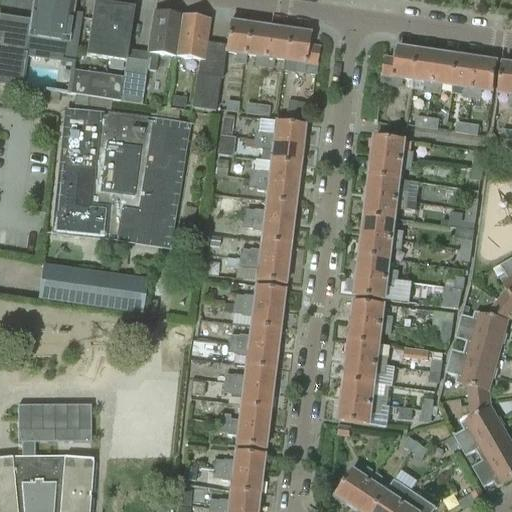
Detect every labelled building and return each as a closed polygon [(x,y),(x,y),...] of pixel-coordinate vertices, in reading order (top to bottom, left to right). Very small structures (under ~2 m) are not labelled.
[(73,72),(74,65),(76,50),(82,15),(72,13),(74,1),(68,0),(33,0),(29,27),(1,23),(3,13),(0,12),(0,84),(70,96),(73,72)] [(114,6),(94,3),(85,58),(105,61),(114,6)] [(133,9),(114,6),(105,61),(125,64),(127,51),(133,9)] [(176,59),(182,17),(154,13),(148,54),(127,51),(125,64),(123,79),(120,103),(141,106),(146,72),(155,73),(158,56),(176,59)] [(205,45),(209,21),(182,17),(176,59),(199,62),(197,75),(196,75),(191,110),(215,113),(215,111),(221,112),(223,102),(217,101),(220,80),(222,81),(225,55),(226,55),(227,48),(225,48),(205,45)] [(229,24),(225,48),(227,48),(226,55),(236,57),(234,64),(244,65),(245,56),(249,27),(229,24)] [(269,30),(249,27),(245,56),(257,58),(256,67),(263,68),(269,30)] [(273,60),(285,62),(289,33),(269,30),(263,68),(272,70),(273,60)] [(310,36),(289,33),(285,62),(296,64),(295,73),(315,76),(319,49),(308,47),(310,36)] [(413,81),(418,52),(398,49),(397,49),(396,59),(385,57),(380,85),(401,89),(402,80),(413,81)] [(432,93),(438,55),(418,52),(413,81),(425,83),(424,92),(432,93)] [(453,87),(457,58),(438,55),(432,93),(440,94),(441,86),(453,87)] [(471,99),(477,61),(457,58),(453,87),(465,89),(463,98),(471,99)] [(493,93),(498,64),(477,61),(471,99),(480,101),(481,92),(493,93)] [(73,72),(70,96),(76,96),(105,101),(120,103),(123,79),(122,79),(86,74),(87,67),(74,65),(73,72)] [(511,66),(502,65),(498,94),(510,96),(509,105),(511,105),(511,66)] [(74,106),(87,107),(104,110),(105,101),(76,96),(74,106)] [(185,101),(172,99),(171,108),(184,110),(185,101)] [(306,105),(289,102),(287,116),(303,119),(306,105)] [(238,105),(227,104),(226,112),(237,114),(238,105)] [(257,116),(258,107),(247,106),(246,115),(257,116)] [(258,107),(257,116),(267,118),(268,109),(258,107)] [(65,113),(64,119),(53,235),(104,241),(104,235),(118,237),(117,242),(168,250),(187,129),(144,122),(145,120),(109,115),(108,117),(65,113)] [(429,114),(428,120),(427,128),(443,131),(445,119),(440,118),(440,115),(429,114)] [(416,127),(427,128),(428,120),(417,118),(416,127)] [(223,119),(220,138),(230,139),(233,120),(223,119)] [(255,133),(254,141),(301,147),(304,126),(275,123),(274,133),(264,132),(263,134),(255,133)] [(456,133),(466,134),(467,126),(457,124),(456,133)] [(478,127),(467,126),(466,134),(477,136),(478,127)] [(502,139),(511,141),(511,140),(511,132),(503,131),(502,139)] [(375,138),(372,158),(411,163),(413,154),(403,153),(405,141),(375,138)] [(254,142),(246,141),(245,149),(253,150),(254,142)] [(299,167),(301,147),(254,141),(253,150),(261,151),(261,153),(272,154),(270,163),(299,167)] [(372,158),(370,178),(400,182),(401,170),(410,171),(411,163),(372,158)] [(483,160),(475,159),(473,170),(482,171),(483,160)] [(227,179),(229,163),(219,162),(216,178),(227,179)] [(251,173),(250,181),(296,187),(299,167),(270,163),(270,164),(254,162),(253,173),(251,173)] [(480,181),(482,171),(473,170),(472,180),(480,181)] [(370,178),(367,198),(407,203),(408,194),(411,194),(412,184),(400,182),(370,178)] [(294,207),(296,187),(250,181),(249,189),(257,190),(256,193),(267,194),(265,203),(294,207)] [(367,198),(365,218),(395,221),(396,209),(406,211),(407,203),(367,198)] [(469,201),(467,212),(476,213),(477,202),(469,201)] [(291,227),(294,207),(265,203),(264,218),(255,217),(255,214),(246,213),(245,221),(291,227)] [(473,232),(476,213),(467,212),(466,223),(462,222),(463,216),(452,215),(450,229),(473,232)] [(393,233),(395,221),(365,218),(362,237),(402,242),(403,234),(393,233)] [(289,246),(291,227),(245,221),(244,229),(252,230),(251,232),(262,234),(261,243),(289,246)] [(400,250),(402,242),(362,237),(360,257),(390,261),(391,249),(400,250)] [(219,239),(210,238),(209,248),(218,249),(219,239)] [(462,251),(470,252),(472,241),(463,240),(462,251)] [(286,266),(289,246),(261,243),(259,252),(249,251),(249,253),(241,252),(240,261),(286,266)] [(469,262),(470,252),(462,251),(460,261),(469,262)] [(360,257),(358,277),(397,282),(398,274),(389,272),(390,261),(360,257)] [(500,280),(506,291),(511,300),(511,263),(510,260),(500,266),(506,277),(500,280)] [(237,262),(227,261),(226,269),(236,270),(237,262)] [(284,287),(286,266),(240,261),(239,269),(247,270),(246,272),(243,272),(242,282),(256,284),(284,287)] [(43,267),(39,301),(141,315),(146,281),(43,267)] [(443,289),(463,292),(466,275),(454,273),(454,277),(445,276),(443,289)] [(355,298),(385,301),(387,289),(396,290),(397,282),(358,277),(355,298)] [(235,298),(234,306),(281,312),(283,291),(244,287),(243,299),(235,298)] [(459,311),(461,301),(462,292),(463,292),(443,289),(443,290),(444,290),(441,309),(459,311)] [(511,300),(506,291),(488,317),(508,322),(511,316),(511,300)] [(355,302),(354,304),(352,323),(391,328),(392,319),(383,318),(384,306),(355,302)] [(157,304),(148,303),(146,319),(155,320),(157,304)] [(462,317),(459,328),(503,340),(508,322),(488,317),(475,313),(477,306),(465,303),(462,317)] [(278,332),(281,312),(234,306),(233,314),(241,315),(241,317),(251,319),(250,328),(278,332)] [(350,343),(379,346),(381,334),(390,335),(391,328),(352,323),(350,343)] [(452,325),(450,324),(443,323),(442,334),(450,335),(452,325)] [(229,346),(237,347),(276,352),(278,332),(250,328),(250,329),(235,327),(234,338),(230,337),(229,346)] [(459,328),(455,340),(467,343),(465,348),(498,357),(503,340),(459,328)] [(449,346),(450,335),(442,334),(440,344),(449,346)] [(347,363),(386,368),(387,359),(378,358),(379,346),(350,343),(347,363)] [(273,371),(276,352),(237,347),(229,346),(228,354),(236,355),(236,357),(246,358),(245,368),(273,371)] [(452,351),(449,363),(493,375),(498,357),(465,348),(463,354),(452,351)] [(395,358),(428,362),(429,354),(396,350),(395,358)] [(189,362),(199,362),(200,352),(190,351),(189,362)] [(433,362),(431,373),(440,374),(441,364),(433,362)] [(344,383),(374,386),(376,374),(385,375),(386,368),(347,363),(344,383)] [(449,363),(446,374),(449,375),(457,377),(455,384),(469,388),(488,393),(493,375),(449,363)] [(225,377),(224,386),(271,391),(273,371),(245,368),(234,367),(233,376),(233,378),(225,377)] [(438,384),(440,374),(431,373),(430,383),(438,384)] [(344,383),(342,403),(381,407),(382,399),(373,397),(374,386),(344,383)] [(204,386),(191,385),(190,398),(203,399),(204,386)] [(269,411),(271,391),(224,386),(223,394),(231,395),(231,397),(241,399),(240,408),(269,411)] [(469,388),(472,419),(490,409),(488,393),(469,388)] [(422,413),(431,414),(433,401),(432,400),(432,398),(425,397),(422,413)] [(380,415),(381,407),(342,403),(339,423),(369,427),(371,414),(380,415)] [(220,417),(219,425),(266,431),(269,411),(240,408),(222,406),(221,417),(220,417)] [(464,432),(454,437),(460,448),(500,425),(490,409),(472,419),(461,426),(464,432)] [(88,511),(93,461),(63,459),(63,460),(34,460),(34,448),(89,448),(89,411),(16,411),(16,449),(20,448),(20,459),(12,460),(12,459),(0,460),(0,511),(88,511)] [(430,425),(431,414),(422,413),(421,424),(430,425)] [(264,452),(266,431),(219,425),(218,434),(227,435),(226,437),(236,438),(235,448),(264,452)] [(500,425),(460,448),(466,458),(476,452),(479,457),(509,440),(500,425)] [(338,428),(337,437),(349,439),(350,429),(338,428)] [(418,446),(425,451),(429,445),(416,436),(412,442),(409,440),(404,447),(413,453),(418,446)] [(452,439),(444,443),(448,450),(456,446),(452,439)] [(482,463),(472,469),(478,479),(511,459),(511,446),(509,440),(479,457),(482,463)] [(418,446),(413,453),(421,459),(426,452),(425,451),(418,446)] [(235,452),(235,453),(234,462),(223,461),(223,463),(215,462),(214,471),(260,476),(263,456),(235,452)] [(511,459),(478,479),(484,489),(494,483),(497,489),(511,480),(511,459)] [(182,467),(181,481),(192,482),(193,468),(182,467)] [(353,507),(375,474),(368,470),(363,477),(353,470),(336,495),(353,507)] [(258,496),(260,476),(214,471),(213,479),(221,480),(220,482),(231,483),(230,493),(258,496)] [(353,507),(361,511),(373,511),(387,493),(377,486),(382,479),(375,474),(353,507)] [(394,481),(387,493),(373,511),(397,511),(411,493),(394,481)] [(472,495),(477,504),(485,500),(479,490),(472,495)] [(191,493),(179,492),(178,506),(189,508),(191,493)] [(211,496),(209,511),(220,511),(255,511),(258,496),(230,493),(229,498),(211,496)] [(434,511),(436,509),(411,493),(397,511),(434,511)] [(458,503),(462,511),(464,511),(472,508),(466,498),(458,503)]
